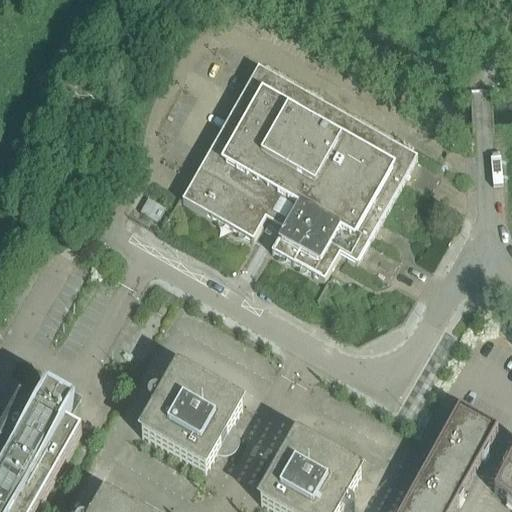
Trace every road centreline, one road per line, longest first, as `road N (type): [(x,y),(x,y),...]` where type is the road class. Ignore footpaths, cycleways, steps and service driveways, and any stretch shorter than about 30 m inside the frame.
road 1 (unclassified): [(104,238),(349,378),(402,366),(480,234)]
road 2 (unclassified): [(480,234),(481,90)]
